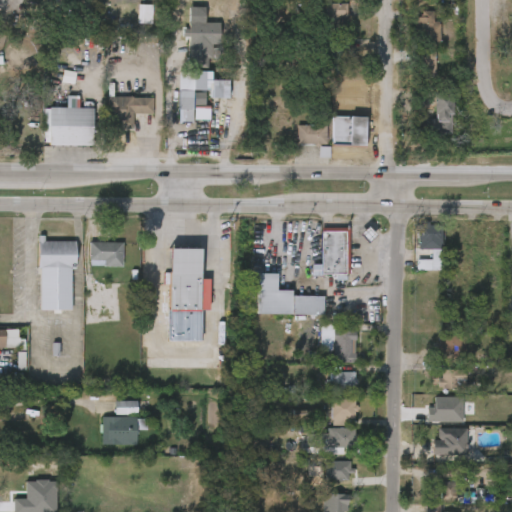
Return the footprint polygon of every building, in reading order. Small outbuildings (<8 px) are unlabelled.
[(438,23),(438,43),(414,43),(414,13),(431,13),(431,23),(438,23)] [(310,16),(310,36),(332,37),(333,17),(310,16)] [(138,37),(138,18),(124,17),(124,37),(138,37)] [(402,30),(403,54),(427,53),(426,26),(409,27),(409,30),(402,30)] [(209,28),(209,68),(186,68),(186,28),(209,28)] [(432,54),(432,76),(415,76),(415,54),(432,54)] [(406,66),(406,89),(421,89),(422,66),(406,66)] [(243,98),(207,98),(207,121),(191,121),(191,110),(176,110),(176,73),(209,72),(209,82),(243,81),(243,98)] [(433,122),(433,94),(451,94),(451,122),(433,122)] [(128,136),(105,135),(106,98),(150,99),(149,115),(129,114),(128,136)] [(91,109),(90,146),(43,146),(44,109),(91,109)] [(420,109),(420,132),(407,132),(406,147),(439,147),(440,109),(420,109)] [(329,147),(329,118),(364,118),(364,147),(329,147)] [(324,126),(324,145),(294,145),(294,126),(324,126)] [(351,158),(352,130),(319,129),(318,157),(351,158)] [(282,157),(313,158),(314,139),(283,138),(282,157)] [(442,269),(429,269),(429,248),(416,248),(415,223),(441,223),(442,269)] [(344,230),(344,274),(318,274),(318,230),(344,230)] [(403,283),(428,283),(428,236),(404,236),(404,262),(418,262),(418,273),(403,273),(403,283)] [(346,247),(353,255),(361,247),(354,240),(346,247)] [(37,309),(36,241),(70,241),(71,309),(37,309)] [(120,241),(120,265),(88,265),(88,241),(120,241)] [(308,241),(307,278),(298,277),(297,288),(321,288),(321,293),(333,293),(335,241),(308,241)] [(198,247),(198,309),(168,309),(168,247),(198,247)] [(91,280),(109,279),(109,255),(76,256),(76,274),(91,273),(91,280)] [(321,295),(320,314),(254,313),(255,272),(274,272),(274,290),(290,290),(290,295),(321,295)] [(277,308),(277,303),(262,303),(263,287),(243,286),(242,327),(309,328),(310,309),(277,308)] [(0,328),(19,328),(19,337),(23,339),(23,350),(20,350),(20,346),(19,347),(0,347),(0,328)] [(353,362),(331,362),(331,331),(353,331),(353,362)] [(464,335),(464,354),(436,354),(436,335),(464,335)] [(341,375),(341,341),(306,341),(306,364),(318,364),(318,375),(341,375)] [(451,367),(452,349),(425,348),(424,366),(451,367)] [(438,389),(438,369),(461,369),(461,389),(438,389)] [(353,391),(324,391),(324,372),(353,372),(353,391)] [(425,401),(442,402),(443,396),(451,396),(451,383),(426,382),(425,401)] [(343,402),(342,384),(316,385),(316,403),(343,402)] [(328,399),(353,399),(353,424),(328,424),(328,399)] [(459,403),(459,419),(438,419),(438,403),(459,403)] [(341,432),(342,412),(318,412),(317,431),(341,432)] [(101,414),(101,427),(123,427),(122,413),(101,414)] [(328,447),(328,428),(354,428),(354,447),(328,447)] [(463,456),(432,456),(432,428),(463,428),(463,456)] [(88,457),(122,458),(122,442),(130,442),(130,430),(88,430),(88,457)] [(453,441),(424,441),(424,453),(418,453),(418,467),(452,468),(453,441)] [(352,459),(352,475),(322,475),(322,459),(352,459)] [(337,474),(311,474),(311,494),(337,493),(337,474)] [(438,481),(461,481),(461,501),(438,501),(438,481)] [(17,490),(16,496),(18,496),(18,511),(0,511),(0,496),(3,496),(3,490),(17,490)] [(321,511),(321,495),(344,495),(344,511),(321,511)] [(441,511),(442,495),(427,495),(426,511),(441,511)]
